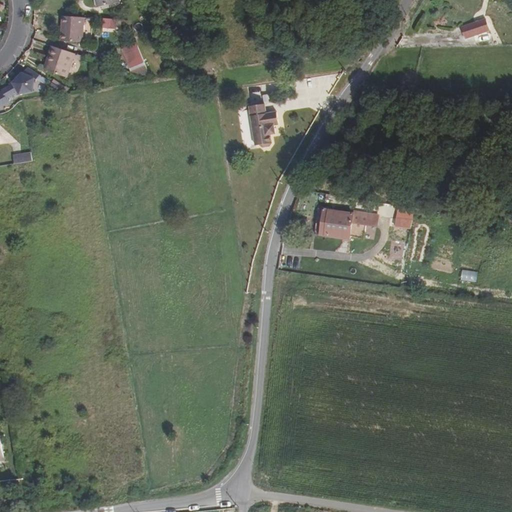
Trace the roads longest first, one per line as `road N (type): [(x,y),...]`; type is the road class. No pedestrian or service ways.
road 1 (residential): [(238,494),(278,224),(316,143),(407,0)]
road 2 (unclassified): [(385,511),(246,496)]
road 3 (unclassified): [(104,511),(238,494)]
